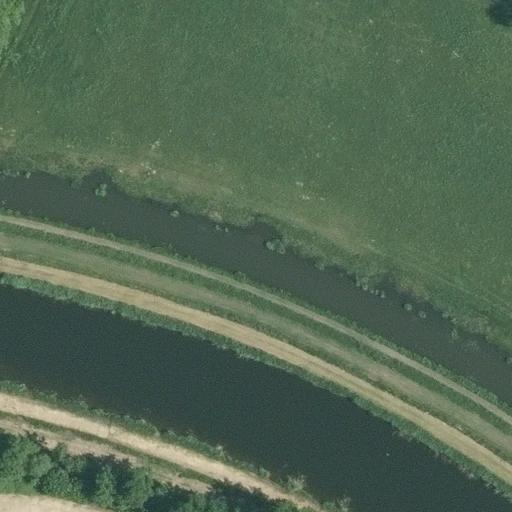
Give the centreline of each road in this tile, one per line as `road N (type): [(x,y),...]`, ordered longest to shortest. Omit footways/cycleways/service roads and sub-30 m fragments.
road 1 (track): [(511,465),(338,372),(117,281),(0,249)]
road 2 (track): [(0,403),(114,435),(300,511)]
